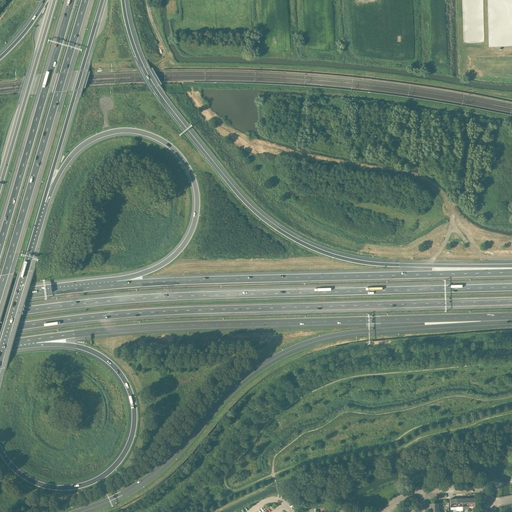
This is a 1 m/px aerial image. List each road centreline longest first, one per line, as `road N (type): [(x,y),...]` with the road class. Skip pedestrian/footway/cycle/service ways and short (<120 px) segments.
road 1 (motorway): [(511,266),(358,262),(283,233),(235,191),(152,86),(122,0)]
road 2 (motorway): [(0,330),(139,312),(511,301)]
road 3 (motorway): [(511,286),(137,299),(0,315)]
road 4 (motorway): [(73,511),(146,478),(232,390),(299,346),(508,316)]
road 5 (motorway): [(36,339),(130,328),(508,316)]
road 6 (track): [(147,0),(176,65),(329,70),(511,95)]
road 7 (motorway): [(511,272),(116,285)]
road 8 (motorway): [(45,201),(69,157),(105,133),(151,135),(182,158),(196,186),(191,231),(169,259),(116,285)]
road 9 (motorway): [(36,339),(85,348),(115,367),(133,400),(133,431),(104,475),(67,487),(32,481),(0,447)]
road 10 (motorway): [(0,290),(85,0)]
road 11 (motorway): [(71,0),(0,244)]
road 12 (track): [(261,95),(511,127)]
road 13 (motorway): [(45,201),(102,0)]
road 14 (motorway): [(54,0),(0,186)]
road 15 (track): [(465,117),(462,189),(447,207),(445,241),(410,265)]
road 16 (motorway): [(0,356),(45,201)]
road 17 (track): [(322,194),(408,217),(429,219),(447,207)]
